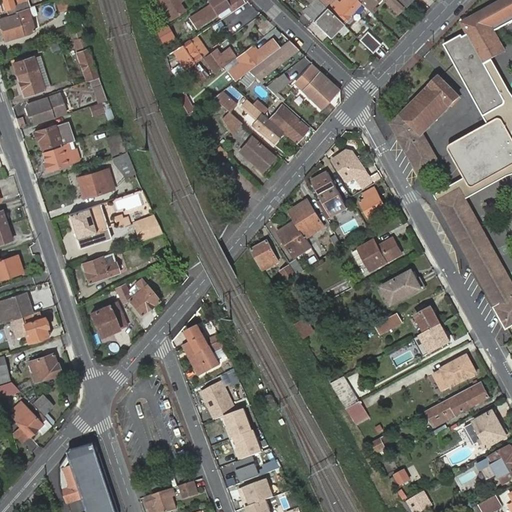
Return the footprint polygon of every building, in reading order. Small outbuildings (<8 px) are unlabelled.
[(26,0),(0,0),(0,11),(6,10),(7,15),(21,11),(29,8),(26,0)] [(68,9),(64,0),(54,0),(55,0),(59,12),(68,9)] [(64,0),(68,9),(75,7),(72,0),(64,0)] [(155,0),(168,20),(183,10),(176,0),(155,0)] [(215,0),(189,17),(196,27),(219,12),(222,17),(231,10),(230,8),(242,1),(240,0),(215,0)] [(314,19),(324,8),(315,0),(312,0),(308,4),(301,12),(311,22),(313,20),(314,19)] [(353,0),(332,0),(329,4),(324,8),(341,24),(349,17),(348,15),(358,4),(353,0)] [(355,0),(370,13),(374,9),(371,6),(376,0),(355,0)] [(396,13),(402,8),(393,0),(387,0),(385,2),(396,13)] [(511,0),(503,0),(462,23),(470,38),(491,26),(511,14),(511,0)] [(40,32),(33,7),(29,8),(21,11),(21,14),(0,19),(0,23),(5,41),(40,32)] [(335,31),(341,24),(324,8),(314,19),(313,20),(324,31),(322,33),(328,38),(335,31)] [(311,22),(322,33),(324,31),(313,20),(311,22)] [(177,40),(167,24),(157,30),(163,48),(177,40)] [(341,24),(335,31),(341,36),(342,35),(347,30),(341,24)] [(72,41),(74,39),(76,45),(81,44),(79,38),(84,36),(82,25),(68,30),(72,41)] [(491,26),(470,38),(484,63),(491,59),(506,51),(491,26)] [(358,40),(371,53),(378,45),(365,33),(358,40)] [(484,63),(470,38),(461,35),(444,45),(485,117),(505,105),(505,102),(505,100),(484,63)] [(99,77),(84,36),(79,38),(81,44),(76,45),(78,52),(76,53),(86,82),(92,80),(94,79),(99,77)] [(189,40),(173,51),(185,70),(196,62),(202,58),(189,40)] [(256,64),(278,48),(273,40),(261,48),(250,56),(234,68),(235,69),(240,76),(248,70),(256,64)] [(298,49),(288,40),(278,48),(256,64),(248,70),(261,82),(263,80),(260,78),(298,49)] [(247,52),(250,56),(261,48),(258,44),(247,52)] [(215,72),(234,57),(229,49),(220,55),(217,51),(206,59),(214,71),(215,72)] [(37,68),(43,86),(49,84),(43,66),(40,56),(34,58),(37,68)] [(20,73),(16,74),(24,96),(44,89),(43,86),(37,68),(34,58),(34,57),(17,62),(20,73)] [(511,96),(491,59),(484,63),(505,100),(505,102),(505,105),(485,117),(489,124),(497,120),(500,120),(503,120),(510,135),(511,138),(511,166),(474,187),(471,188),(469,186),(460,191),(464,199),(506,175),(511,173),(511,96)] [(194,87),(208,77),(198,64),(184,74),(194,87)] [(290,74),(300,85),(307,78),(298,67),(290,74)] [(326,97),(334,88),(318,74),(302,91),(321,108),(329,100),(326,97)] [(287,82),(281,75),(265,86),(272,93),(287,82)] [(94,79),(92,80),(95,89),(102,87),(99,77),(94,79)] [(419,173),(440,161),(424,134),(460,97),(440,77),(390,125),(419,173)] [(235,103),(242,96),(230,84),(223,91),(235,103)] [(102,87),(95,89),(100,105),(108,102),(102,87)] [(337,91),(334,88),(326,97),(329,100),(337,91)] [(221,91),(213,97),(229,112),(236,103),(221,91)] [(59,94),(46,98),(47,102),(53,100),(61,98),(59,94)] [(46,98),(28,104),(28,107),(29,106),(31,114),(31,115),(34,123),(52,117),(51,113),(64,109),(61,98),(53,100),(47,102),(46,98)] [(108,102),(103,104),(105,111),(109,121),(115,119),(108,102)] [(92,107),(94,114),(105,111),(103,104),(92,107)] [(256,122),(252,127),(271,144),(281,132),(250,104),(244,110),(256,122)] [(269,119),(295,143),(307,129),(281,105),(269,119)] [(64,109),(51,113),(52,117),(66,113),(64,109)] [(241,123),(229,112),(223,119),(232,133),(241,123)] [(34,131),(36,139),(39,139),(42,148),(60,142),(60,144),(68,141),(74,139),(68,120),(58,123),(34,131)] [(511,138),(510,135),(503,120),(500,120),(497,120),(489,124),(450,146),(449,148),(449,150),(451,154),(465,179),(469,186),(471,188),(474,187),(511,166),(511,138)] [(112,155),(124,151),(119,134),(107,138),(112,155)] [(238,152),(262,171),(274,156),(250,137),(238,152)] [(68,141),(60,144),(61,147),(63,146),(65,153),(71,151),(68,141)] [(73,150),(71,151),(65,153),(63,146),(61,147),(44,152),(47,161),(45,161),(47,170),(72,163),(72,161),(76,159),(73,150)] [(334,161),(348,182),(356,177),(362,188),(371,181),(365,171),(365,170),(354,153),(346,152),(334,161)] [(113,163),(129,157),(128,153),(112,159),(113,163)] [(137,175),(129,157),(113,163),(125,179),(137,175)] [(102,170),(82,176),(85,187),(81,188),(84,197),(115,189),(112,179),(105,181),(104,175),(110,174),(109,169),(102,171),(102,170)] [(327,206),(333,218),(349,209),(329,173),(313,182),(327,206)] [(436,204),(439,202),(460,191),(469,186),(465,179),(433,197),(436,204)] [(361,203),(371,221),(387,212),(374,188),(363,194),(367,200),(361,203)] [(506,330),(508,329),(511,326),(511,285),(464,199),(460,191),(439,202),(497,307),(495,308),(506,330)] [(309,200),(290,211),(296,222),(306,238),(325,227),(309,200)] [(104,213),(101,203),(68,213),(75,237),(107,228),(104,218),(92,222),(90,217),(103,213),(104,213)] [(327,206),(322,209),(329,220),(333,218),(327,206)] [(104,218),(103,213),(90,217),(92,222),(104,218)] [(164,233),(155,213),(134,219),(142,241),(164,233)] [(114,217),(116,225),(124,223),(123,218),(122,215),(114,217)] [(294,257),(311,246),(309,244),(306,238),(296,222),(279,232),(294,257)] [(0,242),(11,238),(7,224),(0,225),(0,242)] [(107,228),(75,237),(79,248),(111,239),(107,228)] [(337,249),(342,246),(337,235),(331,238),(337,249)] [(375,241),(360,249),(353,253),(360,266),(367,262),(372,271),(403,254),(394,239),(379,247),(375,241)] [(311,246),(320,261),(325,258),(315,240),(309,244),(311,246)] [(253,250),(264,271),(280,262),(269,242),(253,250)] [(176,256),(172,248),(159,254),(162,262),(176,256)] [(81,264),(88,283),(120,271),(112,253),(81,264)] [(0,277),(22,270),(17,255),(0,260),(0,277)] [(296,259),(290,263),(298,276),(304,272),(296,259)] [(281,272),(286,281),(296,275),(290,266),(281,272)] [(421,289),(412,272),(383,288),(392,305),(421,289)] [(120,297),(123,303),(129,298),(141,314),(159,300),(142,278),(135,283),(139,289),(131,296),(124,283),(115,288),(120,297)] [(120,297),(115,288),(107,291),(112,300),(120,297)] [(25,291),(0,298),(0,322),(12,319),(31,312),(25,291)] [(90,312),(98,331),(106,328),(107,332),(126,324),(116,301),(90,312)] [(431,307),(416,315),(425,333),(440,325),(431,307)] [(12,319),(17,337),(21,336),(25,334),(28,342),(47,336),(45,328),(47,327),(48,324),(46,319),(44,318),(44,317),(41,318),(39,310),(31,312),(12,319)] [(398,313),(397,314),(376,325),(381,334),(403,322),(398,313)] [(313,332),(306,318),(295,324),(303,338),(313,332)] [(440,325),(425,333),(421,335),(430,352),(449,342),(440,325)] [(185,346),(201,374),(220,364),(199,326),(187,332),(192,342),(185,346)] [(210,344),(213,350),(222,347),(219,340),(210,344)] [(29,361),(32,372),(31,372),(35,382),(60,372),(57,362),(56,363),(52,353),(29,361)] [(467,356),(462,358),(466,365),(471,363),(467,356)] [(3,357),(0,358),(0,385),(7,382),(9,382),(3,357)] [(462,358),(442,369),(452,387),(476,374),(471,363),(466,365),(462,358)] [(342,377),(331,383),(347,409),(358,403),(342,377)] [(223,380),(201,392),(214,420),(225,415),(238,411),(223,380)] [(7,382),(0,385),(0,394),(14,390),(7,382)] [(482,383),(457,396),(428,411),(436,427),(490,398),(482,383)] [(29,404),(40,415),(50,405),(39,394),(29,404)] [(18,399),(8,409),(10,412),(8,413),(18,424),(11,431),(20,441),(27,434),(29,436),(37,429),(35,427),(41,422),(18,399)] [(361,401),(358,403),(347,409),(357,425),(371,418),(361,401)] [(238,411),(225,415),(233,438),(235,438),(253,431),(245,408),(238,411)] [(484,439),(480,441),(485,449),(507,437),(493,412),(474,422),(484,439)] [(432,429),(434,434),(446,430),(445,425),(432,429)] [(253,431),(235,438),(239,448),(236,449),(240,459),(262,451),(254,430),(253,431)] [(387,435),(381,439),(372,443),(377,453),(383,450),(385,453),(388,452),(394,448),(387,435)] [(74,448),(70,452),(72,457),(98,448),(96,441),(74,448)] [(511,446),(489,458),(504,485),(511,480),(511,446)] [(118,511),(98,448),(72,457),(74,464),(64,467),(71,487),(67,488),(61,490),(66,503),(84,497),(89,511),(118,511)] [(253,457),(237,463),(244,481),(249,479),(260,475),(267,473),(265,468),(258,471),(253,457)] [(61,471),(67,488),(71,487),(64,467),(61,471)] [(396,476),(400,484),(410,480),(405,470),(395,475),(396,476)] [(270,478),(239,490),(247,511),(271,511),(267,500),(276,496),(270,478)] [(199,493),(195,481),(183,485),(187,497),(199,493)] [(166,490),(146,496),(150,507),(155,506),(157,511),(166,511),(176,509),(173,497),(175,496),(173,488),(166,490)] [(492,511),(502,507),(496,496),(481,505),(484,511),(492,511)] [(407,502),(412,510),(411,511),(420,511),(421,511),(413,498),(407,502)]
